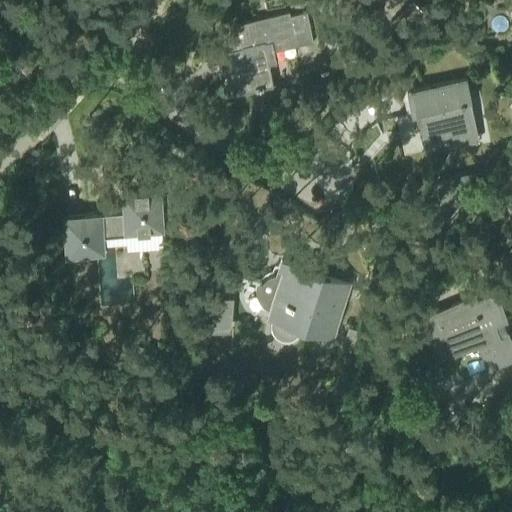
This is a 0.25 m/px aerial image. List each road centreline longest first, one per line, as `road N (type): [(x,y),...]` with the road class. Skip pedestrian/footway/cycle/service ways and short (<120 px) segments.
road 1 (track): [(391,511),(0,396)]
road 2 (residential): [(322,173),(271,164),(195,129),(101,51)]
road 3 (residential): [(0,158),(101,51)]
